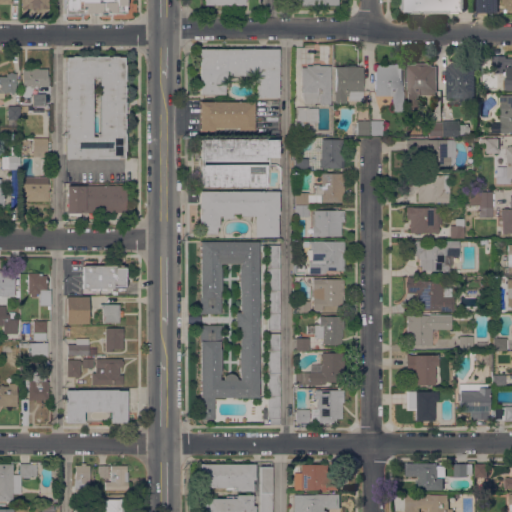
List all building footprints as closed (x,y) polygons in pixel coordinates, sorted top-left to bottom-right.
[(48,0),(48,8),(37,8),(37,10),(32,10),(32,8),(21,8),(21,0),(48,0)] [(126,0),(126,5),(124,5),(124,13),(64,13),(64,7),(63,7),(63,0),(126,0)] [(465,0),(465,12),(461,12),(461,14),(409,13),(409,12),(397,12),(397,0),(465,0)] [(497,0),(497,13),(475,12),(475,0),(497,0)] [(199,70),(198,70),(198,64),(199,64),(199,48),(278,48),(278,97),(254,97),(254,75),(226,75),(226,79),(224,79),(224,94),(199,94),(199,70)] [(65,158),(64,56),(124,56),(124,158),(65,158)] [(506,56),(506,58),(511,57),(511,90),(505,91),(505,79),(511,79),(511,69),(511,64),(506,65),(506,73),(496,73),(496,67),(492,67),(492,62),(489,62),(489,56),(506,56)] [(474,105),(448,105),(448,99),(446,99),(446,66),(449,66),(449,63),(474,62),(474,105)] [(436,91),(435,91),(435,95),(418,95),(418,108),(406,108),(406,65),(415,65),(415,63),(428,63),(428,65),(431,65),(431,66),(436,66),(436,91)] [(301,92),(301,67),(305,67),(306,65),(311,65),(311,64),(319,64),(319,65),(330,65),(330,103),(326,103),(326,105),(320,105),(320,103),(319,103),(303,103),(301,95),(301,92)] [(335,65),(346,66),(346,64),(355,64),(355,66),(358,66),(358,67),(362,67),(362,100),(347,100),(348,95),(345,95),(345,103),(334,102),(335,65)] [(374,64),(401,64),(402,90),(403,90),(403,110),(391,110),(391,95),(375,95),(374,64)] [(47,68),(47,75),(48,75),(48,85),(34,85),(34,87),(30,87),(30,85),(22,85),(22,68),(47,68)] [(3,92),(3,107),(0,107),(0,76),(6,76),(6,73),(15,73),(15,92),(13,92),(13,93),(10,93),(10,92),(3,92)] [(44,93),(44,112),(32,112),(32,93),(44,93)] [(511,132),(507,132),(507,133),(501,133),(501,124),(500,124),(500,113),(501,113),(501,101),(501,95),(507,95),(511,95),(511,132)] [(199,128),(198,128),(198,124),(199,124),(199,122),(198,122),(198,118),(199,118),(199,115),(198,115),(198,112),(199,112),(199,108),(198,108),(198,104),(199,104),(199,101),(253,101),(253,129),(237,129),(237,127),(214,127),(214,130),(199,130),(199,128)] [(19,105),(19,119),(7,119),(7,105),(19,105)] [(306,106),(306,107),(317,107),(317,122),(312,122),(313,136),(292,136),(292,123),(295,123),(295,107),(306,106)] [(368,134),(350,134),(350,124),(356,124),(356,120),(368,120),(368,134)] [(382,134),(370,134),(370,120),(382,120),(382,134)] [(458,120),(458,124),(468,124),(468,136),(441,136),(441,120),(458,120)] [(440,121),(440,136),(428,136),(428,121),(440,121)] [(406,125),(421,125),(421,135),(406,135),(406,125)] [(47,156),(32,156),(32,137),(47,137),(47,156)] [(277,157),(268,157),(268,169),(265,169),(265,186),(199,186),(199,167),(197,167),(197,157),(199,157),(199,139),(277,138),(277,157)] [(343,138),(343,161),(340,161),(340,167),(320,167),(320,170),(313,170),(313,159),(320,159),(320,150),(316,150),(316,139),(343,138)] [(498,138),(498,152),(484,152),(484,143),(477,143),(477,138),(498,138)] [(454,164),(442,164),(442,166),(439,166),(439,164),(435,164),(435,166),(432,166),(432,164),(422,164),(422,152),(409,153),(409,151),(406,151),(405,139),(454,139),(454,164)] [(1,156),(7,156),(7,155),(10,155),(10,146),(17,146),(16,154),(19,154),(19,168),(1,168),(1,156)] [(509,147),(509,146),(511,146),(511,177),(509,177),(510,183),(496,183),(495,167),(505,166),(505,147),(509,147)] [(308,170),(294,170),(294,158),(308,158),(308,170)] [(417,201),(417,187),(407,187),(407,181),(405,181),(405,177),(407,177),(407,172),(423,172),(423,175),(448,175),(448,202),(417,201)] [(294,192),(308,192),(308,194),(313,194),(313,184),(320,184),(320,173),(343,173),(343,195),(340,195),(340,202),(308,202),(308,205),(294,205),(294,192)] [(48,176),(48,201),(27,200),(27,195),(21,195),(21,176),(48,176)] [(125,185),(125,212),(79,213),(79,215),(67,215),(66,185),(125,185)] [(278,191),(278,214),(277,214),(277,236),(254,236),(254,215),(239,215),(239,213),(231,213),(231,218),(221,218),(221,215),(218,215),(218,227),(216,227),(216,233),(198,233),(198,214),(199,214),(199,208),(199,191),(278,191)] [(491,191),(491,217),(478,217),(478,205),(464,205),(464,191),(491,191)] [(501,225),(496,225),(496,216),(500,216),(500,208),(508,208),(509,196),(511,196),(511,232),(501,232),(501,225)] [(308,205),(308,216),(294,216),(294,205),(308,205)] [(436,207),(436,210),(440,210),(440,224),(437,224),(437,233),(409,232),(409,218),(405,218),(406,206),(436,207)] [(311,227),(309,227),(309,210),(313,210),(343,210),(343,212),(343,218),(343,221),(340,221),(340,235),(316,235),(316,236),(311,236),(311,227)] [(463,237),(449,237),(449,225),(454,225),(454,218),(463,218),(463,237)] [(343,241),(343,270),(325,270),(325,272),(321,272),(321,273),(308,273),(308,260),(310,260),(310,248),(309,248),(309,240),(343,241)] [(458,252),(459,252),(459,256),(455,256),(455,255),(444,255),(444,259),(445,259),(445,262),(447,262),(447,265),(448,265),(448,269),(447,269),(447,270),(420,270),(420,265),(418,265),(418,258),(416,258),(416,255),(406,255),(406,240),(418,240),(418,244),(443,244),(443,240),(458,240),(458,252)] [(199,295),(200,295),(200,241),(257,241),(257,397),(213,397),(213,419),(199,419),(199,325),(220,325),(220,342),(219,342),(219,348),(220,350),(220,372),(219,373),(219,379),(222,379),(223,376),(224,375),(225,374),(226,373),(228,373),(230,373),(232,373),(233,374),(234,375),(235,377),(236,379),(239,379),(239,374),(238,372),(238,351),(239,349),(239,326),(234,326),(234,312),(239,312),(239,290),(238,288),(238,268),(239,266),(239,263),(220,263),(220,289),(219,291),(219,295),(220,295),(220,313),(199,313),(199,295)] [(266,330),(266,244),(279,244),(279,330),(266,330)] [(126,288),(124,288),(124,290),(117,289),(117,288),(106,288),(106,290),(89,289),(89,288),(82,288),(82,265),(126,265),(126,288)] [(0,271),(14,271),(13,296),(0,295),(0,271)] [(27,273),(41,273),(41,275),(45,275),(45,289),(50,289),(50,305),(39,305),(39,293),(35,293),(35,296),(30,296),(30,293),(27,293),(27,273)] [(320,308),(308,308),(308,313),(294,313),(295,300),(312,300),(312,298),(314,298),(314,288),(318,288),(318,279),(343,278),(343,296),(341,296),(341,304),(320,305),(320,308)] [(440,311),(440,310),(415,309),(415,293),(406,293),(406,286),(404,286),(404,280),(441,281),(441,287),(450,287),(450,296),(453,296),(452,311),(440,311)] [(87,296),(87,323),(65,323),(65,296),(87,296)] [(118,304),(118,310),(122,310),(122,316),(118,316),(118,322),(102,322),(102,307),(99,307),(99,304),(118,304)] [(0,324),(0,305),(4,305),(4,313),(8,313),(8,318),(16,318),(15,333),(2,333),(2,325),(0,324)] [(428,315),(428,314),(450,314),(450,329),(431,328),(431,345),(409,345),(409,332),(406,332),(406,326),(405,326),(405,323),(406,323),(406,317),(405,317),(405,315),(428,315)] [(200,315),(200,323),(188,323),(188,315),(200,315)] [(343,316),(343,328),(341,328),(341,336),(340,336),(340,344),(321,344),(321,337),(313,337),(313,324),(318,324),(318,316),(343,316)] [(34,320),(34,319),(36,319),(36,320),(45,320),(45,340),(32,340),(33,320),(34,320)] [(122,327),(122,348),(112,348),(112,351),(104,351),(104,327),(122,327)] [(506,350),(491,350),(492,330),(496,330),(495,337),(506,337),(506,350)] [(279,424),(268,424),(268,418),(262,418),(262,408),(266,408),(266,333),(279,333),(279,424)] [(472,335),(472,349),(458,349),(458,335),(472,335)] [(308,338),(308,350),(294,350),(294,337),(308,338)] [(66,354),(66,344),(74,344),(74,338),(87,338),(87,354),(66,354)] [(47,342),(47,357),(30,357),(30,347),(19,347),(19,342),(47,342)] [(309,372),(309,364),(320,364),(320,352),(343,352),(343,371),(340,371),(340,381),(324,381),(324,385),(307,384),(296,384),(296,386),(292,386),(292,383),(294,383),(294,371),(309,372)] [(433,385),(413,384),(413,372),(405,372),(405,354),(437,354),(437,365),(433,365),(433,385)] [(93,358),(93,367),(81,367),(81,358),(93,358)] [(121,358),(121,360),(122,360),(122,364),(121,364),(121,367),(118,367),(118,374),(122,374),(122,384),(91,384),(91,372),(95,372),(95,358),(121,358)] [(66,359),(79,359),(79,361),(81,361),(80,364),(79,364),(79,376),(78,376),(78,378),(74,378),(74,376),(66,376),(66,359)] [(47,399),(40,399),(40,403),(35,403),(35,399),(28,399),(28,387),(25,387),(25,374),(45,374),(45,381),(47,381),(47,399)] [(505,374),(505,386),(491,386),(491,374),(505,374)] [(0,384),(2,384),(2,385),(8,385),(8,383),(17,383),(17,387),(16,387),(16,403),(17,403),(17,406),(0,405),(0,384)] [(486,383),(486,387),(488,387),(488,414),(489,414),(489,419),(469,419),(469,411),(458,411),(458,400),(456,400),(456,393),(458,393),(458,383),(486,383)] [(117,389),(117,390),(126,390),(126,422),(110,422),(110,411),(83,411),(83,422),(65,422),(65,389),(117,389)] [(335,422),(310,422),(310,408),(316,408),(316,399),(314,399),(314,389),(318,389),(318,390),(343,389),(343,393),(342,393),(342,399),(341,399),(341,418),(335,418),(335,422)] [(405,390),(436,390),(436,401),(433,401),(433,420),(414,420),(414,409),(405,409),(405,390)] [(511,420),(503,420),(503,419),(493,419),(493,407),(503,407),(503,406),(511,406),(511,420)] [(308,409),(308,422),(305,422),(305,424),(299,424),(299,422),(295,422),(295,409),(308,409)] [(80,465),(80,462),(84,462),(84,465),(88,465),(88,483),(85,483),(85,492),(73,492),(73,479),(74,479),(74,465),(80,465)] [(12,487),(14,487),(14,491),(12,491),(12,500),(0,500),(0,463),(12,463),(12,487)] [(35,476),(29,476),(29,477),(23,477),(23,476),(18,476),(18,463),(35,463),(35,476)] [(251,479),(251,483),(254,483),(254,490),(235,490),(235,489),(231,489),(231,490),(224,490),(224,487),(198,487),(198,463),(254,463),(254,479),(251,479)] [(437,463),(437,466),(445,466),(445,477),(437,477),(437,478),(443,478),(442,490),(418,490),(418,487),(415,487),(415,480),(418,480),(418,477),(405,476),(405,463),(437,463)] [(511,463),(511,477),(502,478),(503,489),(511,488),(511,463)] [(326,464),(326,477),(335,477),(335,490),(326,490),(326,491),(322,491),(322,490),(300,490),(300,488),(292,488),(292,472),(300,472),(300,464),(326,464)] [(472,464),(472,475),(467,475),(467,477),(454,477),(454,464),(472,464)] [(475,464),(484,464),(484,477),(475,477),(475,464)] [(107,477),(96,477),(96,465),(107,465),(107,477)] [(126,465),(126,471),(127,471),(127,489),(104,489),(104,481),(110,481),(110,465),(126,465)] [(259,466),(272,466),(272,493),(259,493),(259,466)] [(259,511),(259,493),(272,493),(272,511),(259,511)] [(223,498),(223,495),(235,495),(235,494),(253,494),(253,501),(251,501),(251,505),(254,505),(254,511),(201,511),(201,498),(223,498)] [(339,494),(339,509),(327,509),(327,507),(325,507),(325,511),(327,511),(292,511),(292,494),(339,494)] [(430,494),(430,495),(447,495),(448,510),(453,510),(453,511),(429,511),(429,507),(419,507),(419,511),(404,511),(404,499),(405,499),(405,494),(430,494)] [(74,511),(74,496),(85,496),(85,511),(74,511)] [(128,499),(128,511),(103,511),(103,498),(128,499)]
